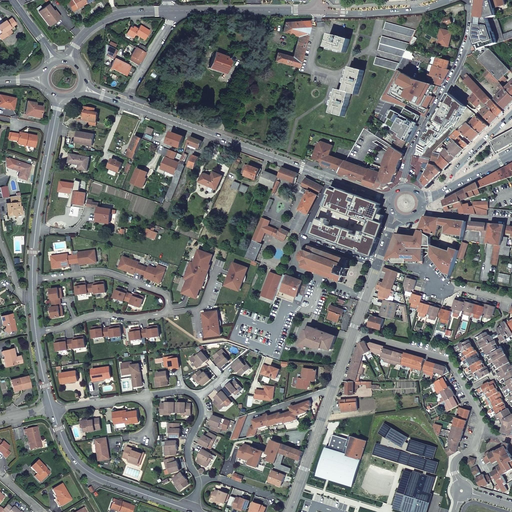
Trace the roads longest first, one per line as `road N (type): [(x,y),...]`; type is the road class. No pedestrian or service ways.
road 1 (primary): [(84,91),(329,178)]
road 2 (residential): [(474,0),(457,66),(411,143),(404,186)]
road 3 (tertiary): [(285,511),(352,330)]
road 4 (residential): [(32,279),(60,97)]
road 5 (residential): [(189,509),(79,465),(52,408)]
road 6 (residential): [(166,312),(165,294),(106,272),(32,279)]
road 7 (residential): [(172,11),(318,9)]
road 8 (residential): [(36,332),(106,314),(166,312)]
road 9 (residential): [(318,9),(365,14),(445,0)]
